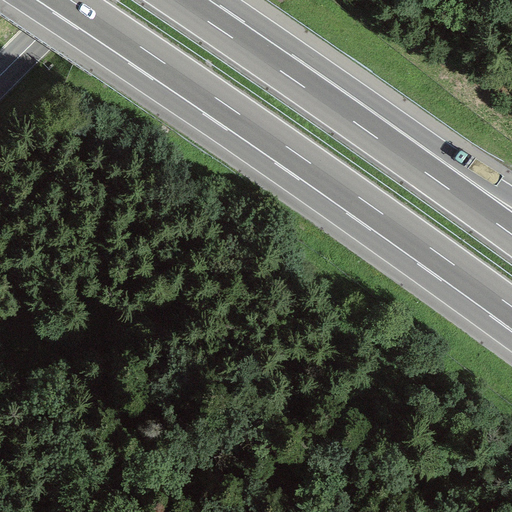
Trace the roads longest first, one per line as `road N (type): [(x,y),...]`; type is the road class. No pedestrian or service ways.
road 1 (motorway): [(69,0),(511,306)]
road 2 (motorway): [(361,126),(176,0)]
road 3 (motorway): [(511,234),(361,126)]
road 4 (motorway): [(511,199),(361,126)]
